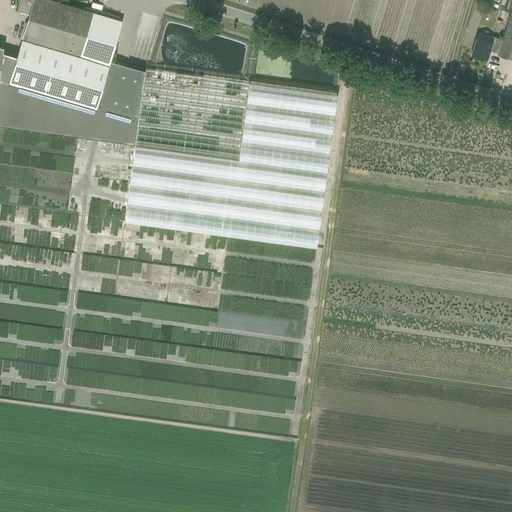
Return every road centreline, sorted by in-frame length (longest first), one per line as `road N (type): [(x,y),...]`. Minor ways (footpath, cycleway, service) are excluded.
road 1 (track): [(361,56),(351,66),(292,511)]
road 2 (unclassified): [(511,102),(181,0)]
